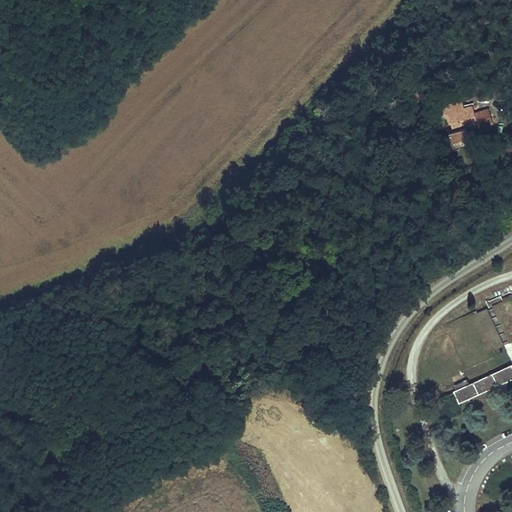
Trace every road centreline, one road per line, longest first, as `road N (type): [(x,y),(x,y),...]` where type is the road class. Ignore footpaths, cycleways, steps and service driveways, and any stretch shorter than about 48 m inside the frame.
road 1 (unclassified): [(511,238),(422,294),(383,348),(372,414),(400,511)]
road 2 (track): [(511,275),(439,315),(413,366),(414,400),(450,492),(466,496)]
